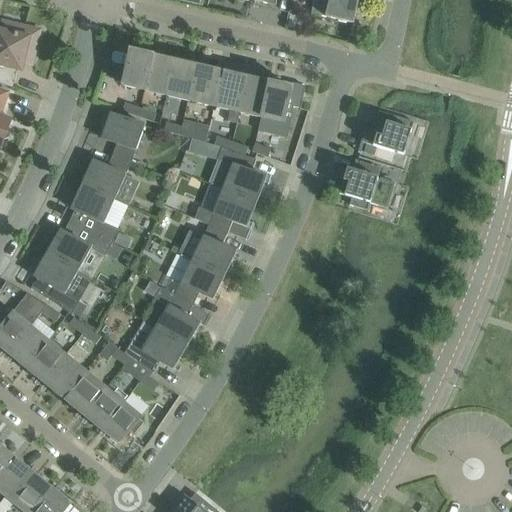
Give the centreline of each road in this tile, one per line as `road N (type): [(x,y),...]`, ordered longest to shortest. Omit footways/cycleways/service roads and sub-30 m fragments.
road 1 (residential): [(131,504),(262,299),(307,189),(341,62)]
road 2 (tertiary): [(360,511),(470,310),(507,182)]
road 3 (residential): [(0,241),(65,115),(98,0)]
road 4 (residential): [(341,62),(98,0)]
road 5 (residential): [(131,504),(0,395)]
